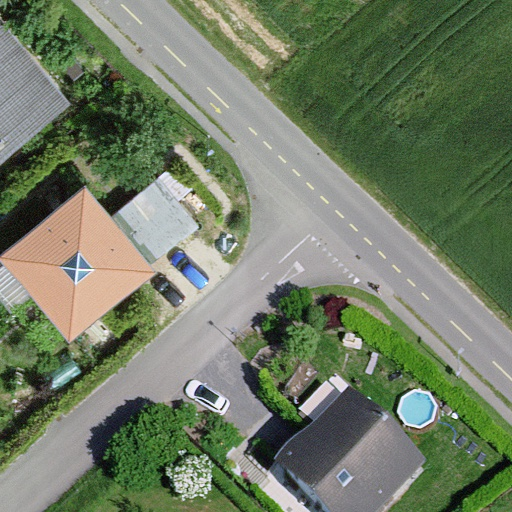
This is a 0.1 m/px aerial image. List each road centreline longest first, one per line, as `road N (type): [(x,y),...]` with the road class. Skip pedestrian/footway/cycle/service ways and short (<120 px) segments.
road 1 (residential): [(341,204),(0,511)]
road 2 (tertiary): [(134,0),(341,204)]
road 3 (tertiary): [(341,204),(511,367)]
